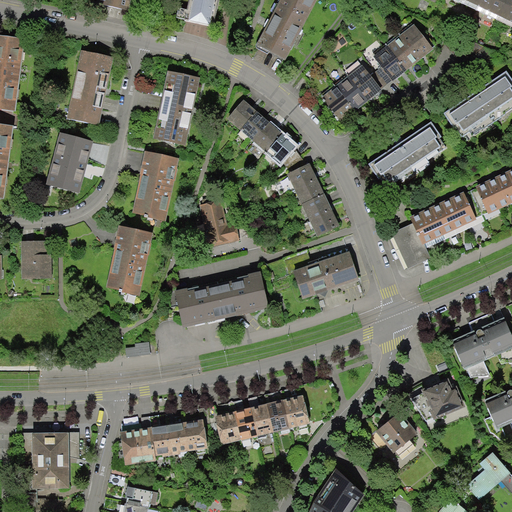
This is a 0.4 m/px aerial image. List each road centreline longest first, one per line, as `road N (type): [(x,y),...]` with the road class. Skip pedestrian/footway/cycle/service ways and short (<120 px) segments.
road 1 (residential): [(115,396),(318,351),(398,321)]
road 2 (residential): [(139,41),(107,184),(88,206),(58,220),(0,219)]
road 3 (residential): [(333,151),(292,104),(237,69),(139,41)]
road 4 (residential): [(398,321),(352,178),(333,151)]
road 5 (residential): [(333,151),(450,62)]
road 6 (residential): [(325,443),(386,369),(398,321)]
road 7 (residential): [(139,41),(0,10)]
road 8 (residential): [(398,321),(511,273)]
